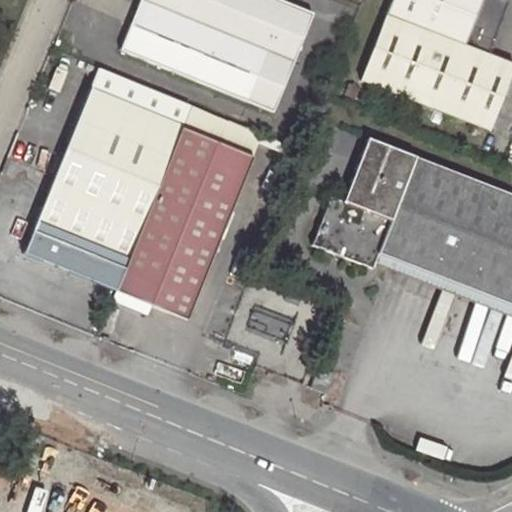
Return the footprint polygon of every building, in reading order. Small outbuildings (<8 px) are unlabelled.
[(311,13),(278,0),(138,0),(119,49),(271,112),(311,13)] [(391,0),(360,79),(485,127),(510,65),(485,55),(507,2),(501,0),(391,0)] [(179,127),(188,106),(94,66),(84,88),(179,127)] [(357,88),(347,84),(342,95),(352,99),(357,88)] [(114,290),(179,127),(84,88),(18,250),(114,290)] [(179,127),(251,157),(260,135),(188,106),(179,127)] [(251,157),(179,127),(114,290),(149,304),(185,319),(251,157)] [(260,135),(251,157),(290,173),(298,151),(260,135)] [(376,252),(511,304),(511,194),(366,138),(358,156),(363,158),(359,167),(354,165),(341,201),(329,196),(310,244),(370,267),(372,263),(376,252)] [(358,156),(354,165),(359,167),(363,158),(358,156)] [(511,317),(511,304),(376,252),(372,263),(511,317)] [(149,304),(114,290),(110,300),(145,314),(149,304)] [(300,295),(286,290),(282,300),(296,304),(300,295)] [(333,371),(317,365),(309,387),(325,393),(333,371)]
